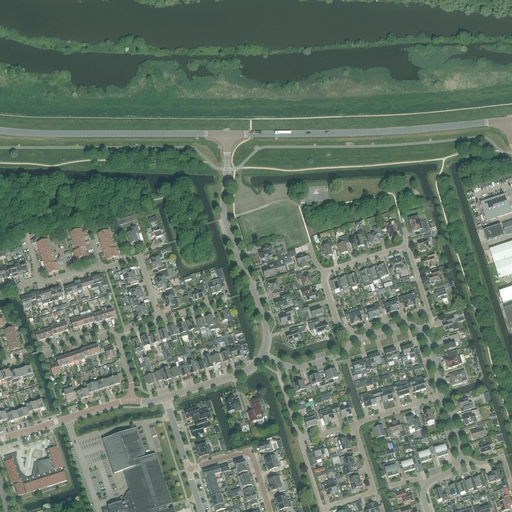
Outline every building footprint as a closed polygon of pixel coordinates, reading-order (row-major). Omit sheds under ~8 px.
[(486,222),(511,213),(511,210),(511,209),(511,206),(510,206),(509,200),(508,197),(507,197),(506,194),(501,196),(501,195),(498,196),(498,197),(497,197),(496,196),(494,197),(494,198),(489,200),(489,199),(486,200),(486,201),(485,201),(485,200),(482,201),(482,202),(480,203),(481,205),(480,205),(481,208),(482,208),(485,217),(484,217),(485,220),(486,219),(486,222)] [(418,216),(409,219),(410,225),(411,225),(413,232),(417,231),(420,230),(422,234),(429,232),(426,221),(420,223),(418,216)] [(118,221),(119,226),(132,222),(130,217),(118,221)] [(387,234),(388,239),(392,237),(397,235),(394,229),(398,228),(395,221),(390,223),(391,226),(387,228),(388,233),(387,234)] [(507,235),(511,233),(511,221),(503,224),(507,235)] [(505,236),(501,225),(483,230),(487,242),(505,236)] [(135,235),(139,233),(137,227),(131,229),(132,232),(127,234),(130,244),(137,241),(135,235)] [(156,239),(162,237),(160,231),(158,232),(156,227),(152,228),(153,229),(149,230),(150,234),(149,234),(150,238),(155,237),(156,239)] [(369,235),(372,244),(380,242),(378,235),(381,234),(379,227),(374,228),(375,233),(369,235)] [(354,237),(357,247),(364,245),(362,238),(365,237),(363,230),(357,232),(358,236),(354,237)] [(78,239),(75,231),(70,232),(72,240),(78,239)] [(425,240),(418,242),(420,248),(421,252),(427,250),(426,247),(429,246),(428,243),(430,242),(431,241),(430,239),(432,238),(431,234),(424,237),(425,240)] [(347,236),(339,238),(341,244),(338,245),(341,254),(348,252),(345,244),(349,243),(347,236)] [(331,240),(326,242),(327,245),(322,247),(324,252),(323,252),(322,253),(323,255),(324,256),(325,256),(325,257),(332,255),(330,247),(333,246),(331,240)] [(494,264),(511,257),(511,241),(490,250),(494,264)] [(265,250),(259,252),(261,259),(262,259),(263,260),(264,259),(265,258),(271,256),(270,251),(272,251),(270,245),(264,247),(265,250)] [(76,251),(76,250),(73,251),(76,260),(81,258),(79,250),(76,251)] [(151,263),(161,260),(160,258),(162,258),(162,255),(161,252),(154,254),(155,257),(150,259),(151,263)] [(428,259),(423,260),(425,266),(429,265),(430,268),(435,267),(434,263),(436,263),(434,257),(436,257),(435,253),(427,256),(428,259)] [(283,257),(285,264),(292,261),(291,258),(296,256),(295,254),(289,256),(283,257)] [(306,254),(296,257),(298,265),(297,265),(298,267),(299,268),(299,269),(307,266),(306,262),(308,261),(306,254)] [(19,260),(23,274),(25,274),(26,274),(27,273),(28,273),(28,272),(28,270),(31,270),(28,260),(25,261),(24,258),(22,257),(18,259),(19,260)] [(511,273),(511,257),(494,264),(499,278),(511,273)] [(395,259),(398,269),(401,268),(402,271),(408,269),(406,265),(404,266),(404,265),(403,265),(400,258),(395,259)] [(262,269),(265,277),(270,276),(270,277),(276,275),(275,275),(273,268),(277,267),(285,264),(285,267),(286,266),(283,259),(277,261),(268,264),(269,267),(262,269)] [(395,270),(398,269),(395,259),(390,261),(392,268),(391,269),(391,270),(389,271),(391,274),(396,273),(395,270)] [(19,260),(13,262),(14,264),(18,275),(18,276),(19,276),(20,276),(21,275),(23,274),(19,260)] [(162,264),(161,260),(151,263),(153,270),(159,268),(160,271),(167,269),(165,263),(162,264)] [(10,269),(13,277),(14,277),(14,276),(18,275),(14,264),(13,262),(8,264),(10,269)] [(377,267),(380,278),(385,276),(386,278),(389,277),(385,263),(381,264),(382,265),(377,267)] [(46,266),(48,274),(54,272),(51,264),(49,264),(46,266)] [(368,269),(372,282),(381,279),(380,278),(377,267),(376,265),(373,266),(373,268),(368,269)] [(7,267),(1,269),(3,274),(5,273),(7,278),(11,277),(11,278),(13,277),(10,269),(8,270),(7,267)] [(369,283),(372,282),(368,269),(368,268),(365,269),(365,271),(360,272),(363,283),(368,281),(369,283)] [(212,284),(209,285),(212,295),(221,292),(221,290),(222,290),(221,288),(225,287),(223,282),(225,281),(221,269),(216,271),(219,279),(212,282),(212,284)] [(126,279),(135,276),(134,271),(128,273),(127,270),(121,272),(122,275),(124,274),(126,279)] [(432,275),(428,276),(431,283),(431,284),(432,285),(434,284),(435,283),(434,282),(442,280),(439,270),(433,271),(431,272),(432,275)] [(157,284),(167,281),(166,278),(169,277),(167,272),(160,274),(161,277),(156,279),(155,280),(154,280),(155,283),(156,283),(157,283),(157,284)] [(348,276),(352,288),(357,286),(356,285),(359,284),(356,272),(352,273),(353,274),(348,276)] [(312,283),(309,274),(303,276),(302,273),(296,275),(298,280),(301,279),(304,286),(312,283)] [(95,276),(98,284),(101,283),(102,287),(107,285),(105,279),(102,279),(100,274),(95,276)] [(352,288),(348,276),(347,275),(344,276),(344,277),(339,279),(342,288),(347,287),(348,288),(351,287),(351,288),(352,288)] [(90,278),(94,289),(98,287),(97,284),(98,284),(95,276),(90,278)] [(137,281),(135,276),(126,279),(124,280),(125,285),(126,288),(132,286),(132,283),(137,281)] [(343,290),(342,288),(339,279),(339,277),(336,278),(336,280),(331,281),(334,291),(339,289),(339,291),(343,290)] [(91,289),(94,289),(90,278),(85,279),(87,287),(90,286),(91,289)] [(274,295),(284,291),(283,288),(279,289),(277,280),(268,283),(270,288),(272,292),(273,291),(274,295)] [(82,289),(80,281),(75,283),(75,285),(78,292),(81,291),(82,294),(84,293),(84,292),(83,291),(83,288),(82,289)] [(159,288),(159,289),(164,287),(165,290),(172,288),(171,283),(168,284),(167,281),(157,284),(157,285),(156,286),(157,288),(158,289),(159,288)] [(199,291),(192,293),(192,292),(191,292),(190,292),(188,292),(190,299),(193,297),(194,300),(203,297),(202,291),(205,291),(203,285),(198,286),(199,291)] [(438,298),(437,298),(437,299),(437,300),(438,301),(439,301),(439,302),(440,302),(441,302),(442,302),(443,301),(442,300),(448,298),(445,290),(448,289),(447,285),(438,288),(440,291),(436,292),(438,298)] [(72,294),(73,294),(70,286),(65,288),(67,296),(70,295),(71,297),(73,297),(72,294)] [(133,289),(132,286),(126,288),(128,293),(130,293),(131,296),(141,293),(141,292),(142,291),(141,288),(139,288),(139,287),(133,289)] [(55,289),(58,299),(63,297),(63,295),(60,287),(55,289)] [(511,287),(499,292),(503,303),(511,300),(511,287)] [(58,300),(58,299),(55,289),(50,290),(53,301),(58,300)] [(318,297),(316,290),(309,292),(308,289),(302,291),(303,295),(306,294),(308,300),(318,297)] [(51,302),(53,301),(50,290),(45,292),(47,300),(50,299),(51,302)] [(164,303),(173,300),(172,297),(175,296),(173,291),(167,293),(168,296),(162,298),(164,303)] [(414,291),(406,294),(410,307),(412,306),(415,305),(414,299),(416,298),(414,291)] [(41,299),(40,294),(39,292),(34,293),(37,304),(42,302),(41,299)] [(41,299),(42,302),(43,305),(45,305),(45,304),(48,303),(47,300),(45,292),(40,294),(41,299)] [(282,299),(274,301),(277,309),(287,305),(285,301),(286,300),(291,299),(289,292),(281,295),(282,299)] [(37,304),(34,293),(28,295),(32,307),(35,307),(37,304)] [(131,305),(138,303),(137,300),(142,298),(142,297),(143,296),(142,293),(141,293),(131,296),(132,299),(129,300),(130,302),(131,305)] [(403,296),(398,297),(400,304),(403,303),(405,308),(408,307),(410,307),(406,294),(403,295),(403,296)] [(25,309),(32,307),(28,295),(20,297),(23,305),(24,309),(25,309)] [(390,303),(392,312),(395,312),(398,311),(396,305),(399,304),(397,298),(392,299),(393,302),(390,303)] [(390,313),(392,312),(390,303),(387,304),(385,299),(379,301),(379,302),(381,303),(382,309),(385,308),(387,314),(390,313)] [(174,303),(173,300),(164,303),(166,308),(171,307),(172,310),(179,307),(177,302),(174,303)] [(137,312),(146,309),(144,304),(139,306),(138,303),(131,305),(132,310),(136,309),(137,312)] [(372,309),(375,318),(377,317),(380,316),(378,311),(381,310),(379,304),(374,305),(375,308),(372,309)] [(320,306),(310,309),(312,318),(316,316),(322,314),(320,306)] [(361,307),(353,310),(357,323),(359,322),(362,321),(360,315),(363,314),(361,307)] [(373,319),(375,318),(372,309),(369,310),(368,307),(363,309),(365,315),(368,314),(369,320),(372,319),(373,319)] [(226,311),(225,311),(219,313),(222,322),(227,320),(228,323),(233,321),(229,308),(226,310),(226,311)] [(148,315),(146,309),(137,312),(133,313),(136,322),(143,319),(142,316),(148,315)] [(286,314),(279,316),(281,324),(291,321),(290,315),(293,314),(292,309),(285,311),(286,314)] [(94,322),(92,315),(91,314),(90,312),(91,312),(90,310),(87,311),(89,314),(86,315),(89,324),(94,322)] [(357,323),(353,310),(350,311),(349,311),(349,312),(345,313),(347,320),(350,319),(351,324),(354,323),(357,323)] [(212,315),(206,317),(205,317),(208,326),(214,325),(215,329),(218,328),(215,319),(213,320),(212,315)] [(448,322),(443,324),(445,330),(453,328),(454,330),(458,329),(456,322),(456,323),(454,316),(447,319),(448,322)] [(202,318),(196,320),(200,333),(206,331),(207,337),(211,335),(209,328),(206,329),(205,328),(202,318)] [(73,329),(78,327),(76,319),(70,320),(73,329)] [(193,319),(186,321),(189,331),(193,330),(194,333),(198,332),(197,328),(196,329),(193,319)] [(50,327),(50,328),(53,335),(58,334),(54,321),(54,322),(52,323),(53,326),(50,327)] [(56,321),(54,321),(58,334),(63,332),(60,323),(57,324),(56,321)] [(183,322),(177,324),(178,328),(180,334),(182,338),(187,336),(189,342),(193,341),(190,334),(188,334),(186,328),(185,328),(183,322)] [(328,328),(328,327),(327,327),(326,323),(321,325),(318,326),(317,322),(308,325),(311,331),(316,329),(318,335),(322,334),(322,332),(325,331),(325,332),(326,331),(327,331),(327,332),(327,331),(328,331),(329,331),(329,330),(329,329),(329,328),(328,328)] [(174,325),(168,327),(172,342),(177,340),(176,336),(177,335),(180,334),(178,328),(175,328),(174,325)] [(293,332),(286,334),(288,341),(289,341),(289,342),(290,342),(293,341),(294,341),(293,340),(298,338),(297,333),(299,333),(300,333),(305,332),(304,326),(298,328),(298,327),(291,329),(291,330),(292,329),(293,332)] [(53,337),(53,335),(50,328),(45,330),(48,338),(53,337)] [(165,329),(159,331),(162,341),(168,339),(165,329)] [(156,333),(150,335),(153,344),(159,342),(156,333)] [(451,341),(444,343),(446,350),(456,347),(455,342),(459,341),(457,334),(450,337),(451,341)] [(147,336),(141,338),(144,347),(150,345),(147,336)] [(138,339),(133,340),(131,341),(134,350),(141,348),(138,339)] [(234,346),(235,348),(238,357),(239,357),(243,356),(242,352),(248,351),(245,342),(234,346)] [(412,343),(406,345),(406,347),(409,356),(410,359),(420,355),(418,348),(413,350),(412,346),(413,346),(412,343)] [(92,346),(95,355),(100,353),(97,344),(92,346)] [(236,358),(238,357),(235,348),(232,349),(231,347),(226,349),(227,352),(228,355),(231,354),(232,360),(236,358)] [(406,357),(409,356),(406,347),(401,348),(403,354),(400,355),(401,359),(402,362),(407,361),(406,357)] [(81,349),(82,351),(84,358),(89,356),(87,348),(81,349)] [(389,350),(392,359),(397,357),(398,360),(401,359),(400,355),(399,353),(397,354),(395,348),(389,350)] [(393,362),(392,359),(389,350),(384,352),(386,358),(383,359),(385,365),(389,364),(388,363),(393,362)] [(85,359),(84,358),(82,351),(77,352),(80,361),(85,359)] [(228,355),(227,352),(218,354),(221,362),(223,361),(224,362),(229,361),(228,355)] [(449,359),(445,360),(448,368),(462,364),(460,355),(459,356),(457,352),(448,355),(449,359)] [(373,355),(376,364),(381,362),(382,366),(385,365),(383,359),(380,360),(378,353),(373,355)] [(210,358),(212,364),(215,363),(215,365),(221,363),(221,362),(218,354),(210,357),(210,358)] [(213,367),(212,364),(210,358),(210,357),(209,355),(203,357),(204,360),(202,361),(204,368),(207,367),(207,369),(213,367)] [(367,364),(369,371),(375,369),(373,365),(376,364),(373,355),(368,357),(370,363),(367,364)] [(64,366),(61,357),(56,359),(57,362),(59,368),(64,366)] [(363,360),(357,362),(360,371),(363,370),(363,371),(366,372),(366,373),(370,372),(369,371),(367,364),(366,361),(363,362),(363,360)] [(187,363),(185,364),(188,373),(190,372),(191,374),(197,372),(196,371),(194,363),(193,361),(187,362),(187,363)] [(194,363),(196,371),(199,370),(199,371),(205,370),(204,368),(202,361),(194,363)] [(361,374),(360,371),(357,362),(352,364),(354,370),(351,371),(353,377),(361,374)] [(188,375),(188,373),(185,364),(184,363),(179,364),(180,368),(177,369),(179,376),(182,375),(183,377),(188,375)] [(168,367),(159,370),(160,372),(160,373),(162,380),(165,379),(166,381),(171,379),(171,377),(169,370),(168,367)] [(24,380),(29,378),(25,368),(20,369),(23,377),(24,380)] [(179,376),(177,369),(177,368),(169,370),(171,377),(173,377),(174,378),(180,376),(179,376)] [(330,370),(333,379),(338,378),(339,381),(342,380),(340,374),(337,375),(335,369),(330,370)] [(10,373),(10,372),(9,370),(4,371),(6,379),(7,382),(12,380),(10,373)] [(333,379),(330,370),(325,372),(327,378),(324,379),(326,385),(329,384),(334,383),(333,379)] [(467,381),(464,370),(449,375),(451,381),(450,382),(451,384),(452,385),(453,385),(467,381)] [(18,381),(15,371),(10,372),(10,373),(12,380),(13,383),(18,381)] [(162,380),(160,373),(160,372),(152,374),(154,381),(156,381),(157,382),(163,380),(162,380)] [(112,378),(115,386),(120,384),(119,382),(123,380),(121,373),(119,374),(117,375),(117,376),(112,378)] [(154,383),(154,381),(152,374),(143,377),(145,384),(148,383),(149,385),(154,383)] [(323,386),(326,385),(324,379),(321,380),(319,374),(314,375),(316,384),(321,383),(323,386)] [(308,386),(310,392),(313,391),(311,386),(316,384),(314,375),(308,377),(311,385),(308,386)] [(425,376),(416,378),(420,390),(426,389),(424,383),(426,382),(425,376)] [(420,390),(416,378),(408,381),(410,387),(413,386),(415,392),(420,390)] [(307,393),(310,392),(308,386),(305,387),(303,380),(299,381),(299,382),(298,382),(300,391),(301,391),(301,393),(304,393),(305,394),(307,393)] [(400,383),(404,396),(409,394),(407,388),(410,387),(408,381),(406,382),(400,383)] [(298,392),(300,391),(298,382),(296,383),(296,382),(292,383),(294,390),(291,391),(293,397),(297,396),(298,396),(298,392)] [(404,396),(400,383),(397,384),(392,385),(392,386),(394,392),(397,391),(399,397),(404,396)] [(391,393),(394,392),(392,386),(387,388),(384,389),(385,392),(388,401),(393,399),(391,393)] [(74,394),(74,393),(73,388),(63,391),(65,397),(74,394)] [(376,391),(377,397),(380,396),(382,402),(388,401),(385,392),(382,393),(381,390),(376,391)] [(375,398),(377,397),(376,391),(368,394),(369,397),(367,397),(370,406),(377,404),(375,398)] [(76,399),(75,394),(74,394),(65,397),(67,402),(76,399)] [(366,408),(370,406),(367,397),(363,399),(362,395),(359,396),(361,403),(364,402),(366,408)] [(468,398),(467,398),(466,398),(465,397),(464,398),(463,399),(463,400),(458,401),(460,408),(464,407),(465,411),(474,408),(472,403),(469,403),(468,398)] [(231,399),(225,402),(228,412),(235,410),(234,409),(241,407),(239,400),(232,402),(231,399)] [(259,400),(259,399),(256,400),(255,399),(253,400),(253,401),(250,402),(253,411),(247,413),(251,423),(258,420),(257,417),(267,414),(264,403),(263,402),(262,401),(262,400),(261,400),(260,399),(259,400)] [(344,406),(347,416),(352,414),(350,408),(352,408),(353,408),(351,402),(346,403),(346,406),(344,406)] [(341,418),(347,416),(344,406),(341,407),(340,404),(334,406),(337,413),(340,412),(341,418)] [(184,412),(185,416),(186,416),(187,419),(193,417),(194,422),(210,417),(208,411),(201,414),(200,410),(198,410),(197,408),(196,408),(196,407),(193,408),(193,409),(192,409),(189,409),(190,410),(185,411),(185,412),(184,412)] [(331,407),(325,409),(326,410),(329,421),(334,420),(333,414),(335,413),(336,413),(334,407),(331,408),(331,407)] [(472,415),(463,417),(466,425),(477,422),(475,417),(480,416),(478,409),(471,411),(472,415)] [(324,423),(329,421),(326,410),(323,411),(318,412),(320,418),(322,417),(324,423)] [(431,410),(424,412),(424,414),(421,415),(424,426),(428,425),(427,422),(434,420),(434,419),(435,419),(434,416),(433,416),(431,410)] [(309,418),(312,426),(317,425),(316,421),(319,420),(317,414),(314,415),(314,416),(309,418)] [(413,416),(406,418),(409,425),(408,426),(409,431),(415,429),(416,431),(422,429),(420,422),(416,424),(413,416)] [(306,428),(312,426),(309,418),(304,420),(303,418),(300,419),(302,425),(305,424),(306,428)] [(197,428),(191,430),(193,437),(194,437),(195,438),(198,437),(198,436),(198,435),(204,434),(202,429),(208,428),(206,420),(195,424),(197,428)] [(396,421),(392,422),(393,424),(390,425),(392,434),(399,432),(401,438),(407,436),(404,427),(401,428),(400,422),(397,423),(396,421)] [(479,429),(471,432),(474,439),(485,436),(483,428),(486,427),(485,424),(477,426),(479,429)] [(374,428),(378,438),(385,436),(386,439),(389,438),(387,432),(384,433),(382,426),(374,428)] [(174,511),(173,507),(168,509),(167,506),(172,504),(156,454),(148,456),(148,457),(146,457),(137,428),(102,440),(113,475),(121,472),(123,471),(129,491),(128,492),(127,493),(124,498),(121,499),(120,499),(119,500),(120,503),(107,507),(109,511),(174,511)] [(339,446),(349,443),(347,438),(341,440),(340,437),(334,439),(335,444),(338,443),(339,446)] [(479,446),(481,453),(491,450),(490,445),(493,444),(491,438),(485,440),(486,444),(479,446)] [(196,446),(199,458),(209,455),(208,451),(211,450),(210,446),(207,447),(206,443),(207,443),(206,439),(198,442),(199,445),(196,446)] [(439,444),(440,447),(443,456),(448,454),(447,449),(449,448),(447,440),(444,441),(444,442),(439,444)] [(270,442),(258,446),(260,452),(266,450),(267,453),(273,451),(270,442)] [(350,449),(349,443),(339,446),(340,450),(337,450),(339,455),(345,453),(344,451),(350,449)] [(317,447),(320,456),(323,455),(324,457),(329,456),(327,450),(324,451),(322,445),(317,447)] [(321,459),(320,456),(317,447),(316,446),(312,447),(312,448),(314,454),(310,455),(312,462),(321,459)] [(443,456),(440,447),(437,448),(436,446),(431,447),(433,453),(436,452),(438,458),(443,456)] [(16,458),(17,453),(4,458),(6,462),(4,462),(4,463),(4,462),(9,476),(8,476),(8,477),(9,477),(11,484),(14,483),(18,496),(26,494),(26,493),(27,494),(67,481),(64,472),(65,472),(59,454),(57,447),(48,450),(45,451),(49,460),(42,463),(42,461),(37,463),(35,464),(32,477),(27,479),(21,473),(16,458)] [(430,454),(433,453),(431,447),(426,449),(427,451),(424,452),(427,461),(432,460),(430,454)] [(421,463),(427,461),(424,452),(421,453),(420,451),(415,452),(417,458),(420,457),(421,463)] [(267,465),(280,461),(277,452),(270,454),(271,457),(265,459),(267,465)] [(344,462),(345,465),(355,462),(353,457),(347,459),(346,456),(340,458),(341,463),(344,462)] [(406,458),(410,471),(415,469),(413,464),(416,463),(414,457),(410,458),(409,457),(406,458)] [(405,473),(410,471),(406,458),(402,460),(403,460),(398,462),(400,468),(403,467),(405,473)] [(240,460),(234,462),(236,469),(245,466),(246,466),(244,460),(240,461),(240,460)] [(280,461),(267,465),(269,471),(275,469),(276,472),(282,470),(281,467),(278,468),(277,462),(280,461)] [(400,468),(398,462),(398,461),(393,463),(394,466),(391,467),(393,476),(399,474),(397,469),(400,468)] [(355,462),(345,465),(346,468),(342,469),(345,476),(354,473),(353,469),(356,468),(355,462)] [(388,478),(393,476),(391,467),(388,468),(386,464),(381,465),(384,473),(386,472),(388,478)] [(236,469),(234,469),(236,475),(239,474),(245,472),(247,471),(245,466),(236,469)] [(498,470),(492,472),(493,474),(487,476),(489,483),(497,481),(498,481),(499,481),(500,480),(501,479),(498,470)] [(246,475),(245,472),(239,474),(239,477),(237,478),(239,483),(250,480),(248,474),(246,475)] [(268,480),(270,486),(283,482),(280,473),(273,475),(274,478),(268,480)] [(474,478),(477,488),(482,486),(482,488),(485,487),(482,474),(478,475),(479,477),(474,478)] [(351,484),(361,481),(359,476),(353,478),(352,475),(346,477),(347,482),(350,481),(351,484)] [(477,488),(474,478),(473,477),(470,478),(470,480),(465,481),(468,491),(473,489),(474,491),(477,490),(477,488)] [(329,485),(332,494),(337,493),(336,487),(338,486),(339,486),(337,480),(334,481),(334,479),(328,481),(329,485)] [(251,485),(250,480),(239,483),(241,489),(243,488),(244,491),(250,489),(249,486),(251,485)] [(468,491),(465,481),(465,480),(462,481),(462,482),(457,484),(460,493),(465,492),(465,493),(469,492),(468,491)] [(362,486),(361,481),(351,484),(346,486),(347,488),(348,489),(349,489),(351,493),(357,491),(356,488),(362,486)] [(283,482),(270,486),(272,491),(278,489),(279,493),(286,491),(283,482)] [(461,495),(460,493),(457,484),(457,482),(453,483),(454,485),(449,486),(452,496),(457,494),(457,496),(461,495)] [(327,496),(332,494),(329,485),(326,486),(326,484),(321,485),(323,491),(325,490),(327,496)] [(252,488),(250,489),(244,491),(241,492),(243,497),(254,494),(252,488)] [(434,490),(437,501),(442,499),(443,502),(449,500),(447,494),(444,495),(441,488),(434,490)] [(396,494),(398,501),(402,499),(404,505),(409,503),(409,502),(414,501),(411,493),(405,495),(403,491),(396,494)] [(276,499),(277,505),(287,502),(285,497),(288,496),(287,492),(281,494),(282,498),(276,499)] [(255,493),(254,494),(243,497),(245,503),(256,499),(255,493)] [(211,497),(212,502),(222,499),(224,499),(223,494),(221,494),(211,497)] [(499,503),(497,504),(498,507),(500,507),(502,511),(510,510),(508,505),(511,504),(509,496),(503,498),(503,501),(499,502),(499,503)] [(287,502),(277,505),(279,511),(285,509),(286,511),(293,510),(292,507),(289,508),(287,502)] [(371,504),(373,511),(383,511),(381,506),(378,507),(377,503),(374,504),(374,503),(371,504)] [(484,508),(485,511),(490,511),(490,509),(493,508),(491,503),(486,504),(487,507),(484,508)]
